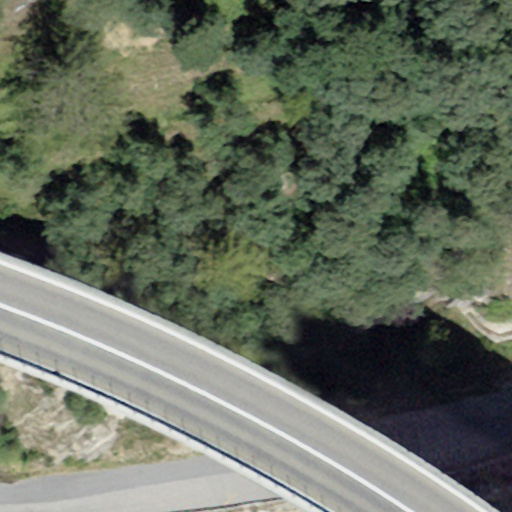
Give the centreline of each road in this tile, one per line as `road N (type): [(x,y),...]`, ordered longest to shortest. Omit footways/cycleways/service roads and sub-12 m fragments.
road 1 (unclassified): [(0,499),(407,449),(511,420)]
road 2 (primary): [(0,306),(260,422),(409,511)]
